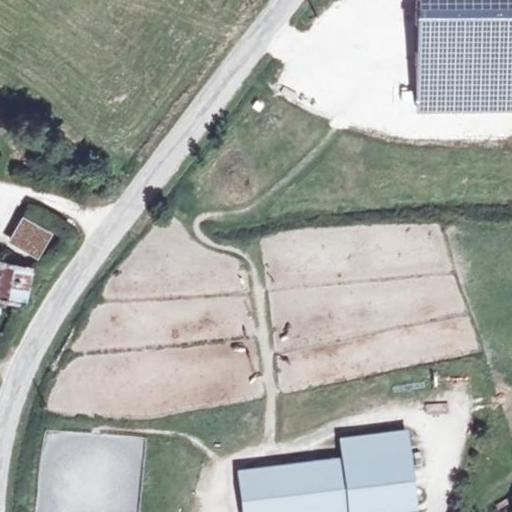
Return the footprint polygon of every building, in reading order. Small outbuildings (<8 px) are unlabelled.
[(511,0),(412,0),(413,108),(511,107),(511,0)] [(55,235),(26,219),(12,243),(41,260),(55,235)] [(0,262),(0,297),(19,300),(27,266),(0,262)] [(473,369),(455,371),(458,400),(475,399),(473,369)] [(346,462),(242,474),(245,497),(246,511),(369,511),(414,507),(405,435),(343,442),(346,462)]
